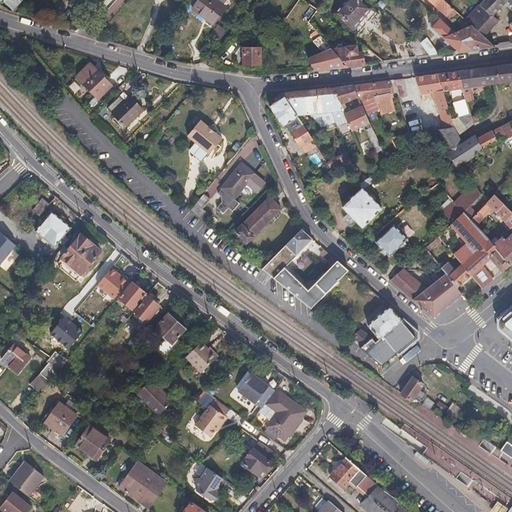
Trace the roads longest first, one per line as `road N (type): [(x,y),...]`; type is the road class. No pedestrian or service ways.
road 1 (tertiary): [(346,410),(148,265),(31,163)]
road 2 (tertiary): [(243,86),(293,202),(344,260),(440,337)]
road 3 (residential): [(511,55),(243,86)]
road 4 (tertiary): [(0,18),(243,86)]
road 5 (residential): [(467,511),(346,410)]
road 6 (tertiary): [(256,511),(346,410)]
road 7 (residential): [(19,431),(128,511)]
